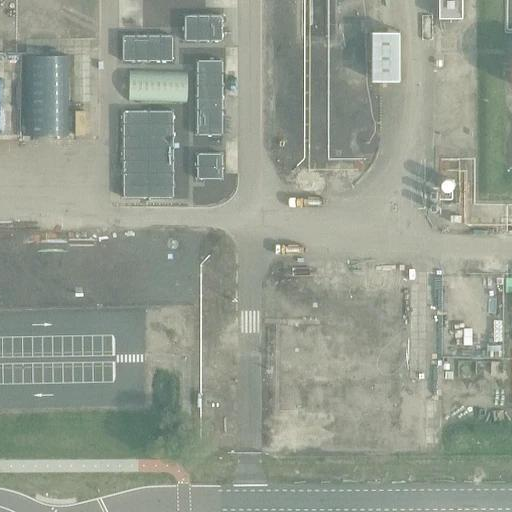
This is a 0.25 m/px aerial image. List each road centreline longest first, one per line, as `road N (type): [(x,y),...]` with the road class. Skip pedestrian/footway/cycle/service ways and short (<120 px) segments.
road 1 (unclassified): [(511,500),(183,501),(115,511)]
road 2 (unknown): [(411,0),(415,189),(387,243)]
